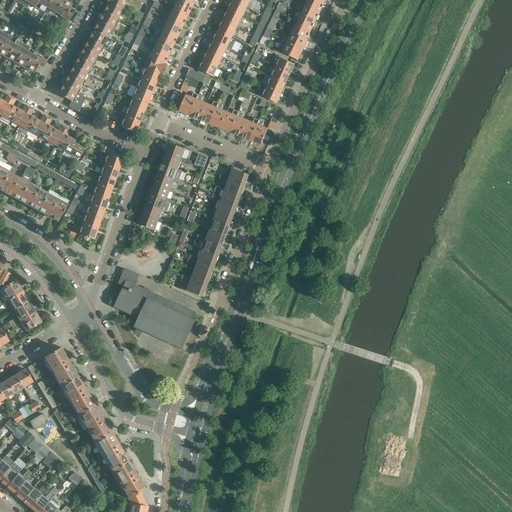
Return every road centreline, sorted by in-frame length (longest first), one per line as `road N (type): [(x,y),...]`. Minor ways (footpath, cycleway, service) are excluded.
road 1 (primary): [(197,417),(289,165),(365,0)]
road 2 (track): [(422,325),(437,257),(486,141),(511,112)]
road 3 (residential): [(346,0),(269,170)]
road 4 (track): [(406,468),(417,376),(332,343)]
road 5 (residential): [(145,152),(86,311)]
road 6 (unclassified): [(197,417),(137,391),(86,311)]
road 7 (unclassified): [(70,322),(124,412),(167,430)]
road 8 (residential): [(269,170),(220,306)]
road 9 (residential): [(158,122),(211,0)]
road 10 (unclassified): [(86,311),(45,247),(0,217)]
road 11 (residential): [(145,152),(35,100)]
road 12 (residential): [(158,122),(269,170)]
